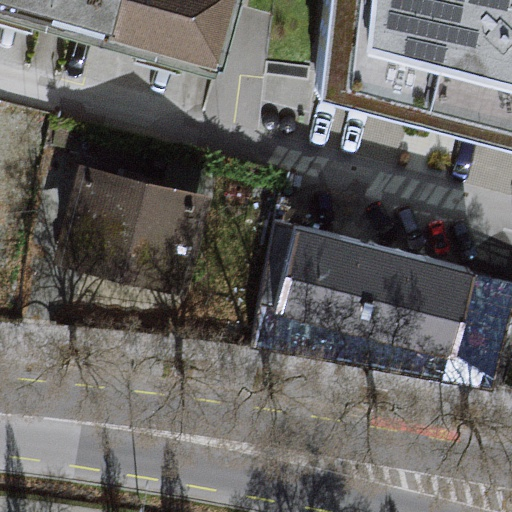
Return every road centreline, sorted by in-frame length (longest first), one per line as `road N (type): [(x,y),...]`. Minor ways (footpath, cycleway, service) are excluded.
road 1 (residential): [(0,79),(511,213)]
road 2 (primary): [(511,471),(92,423)]
road 3 (primary): [(92,423),(430,511)]
